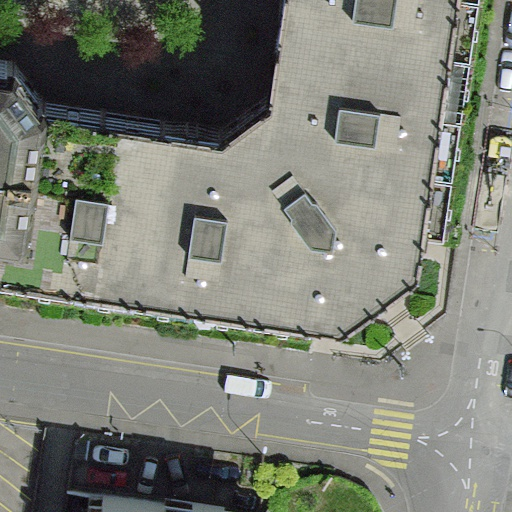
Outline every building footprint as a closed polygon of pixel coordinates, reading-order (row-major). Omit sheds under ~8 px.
[(460,0),(284,0),(279,32),(452,58),(460,0)] [(452,58),(279,32),(272,92),(248,110),(286,162),(295,156),(434,177),(452,58)] [(0,269),(19,272),(46,101),(15,59),(0,56),(0,269)] [(140,290),(164,119),(46,101),(19,272),(140,290)] [(286,162),(248,110),(224,127),(164,119),(140,290),(258,307),(279,168),(286,162)] [(434,177),(295,156),(286,162),(279,168),(258,307),(344,322),(421,265),(434,177)] [(221,511),(105,495),(102,511),(221,511)]
